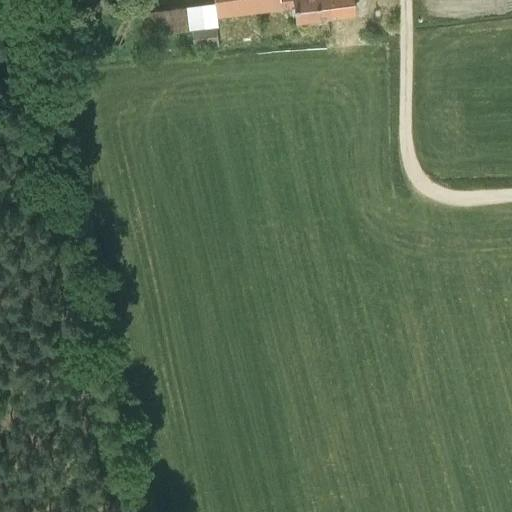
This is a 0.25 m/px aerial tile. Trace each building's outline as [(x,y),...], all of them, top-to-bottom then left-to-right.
[(86,0),(87,11),(110,11),(110,0),(86,0)] [(312,2),(311,0),(214,0),(217,18),(281,10),(280,6),(293,5),(295,21),(330,17),(327,0),(312,2)] [(311,0),(312,2),(327,0),(330,17),(353,14),(351,0),(311,0)] [(189,29),(187,5),(140,9),(142,33),(189,29)] [(191,25),(193,46),(217,44),(216,23),(191,25)]
